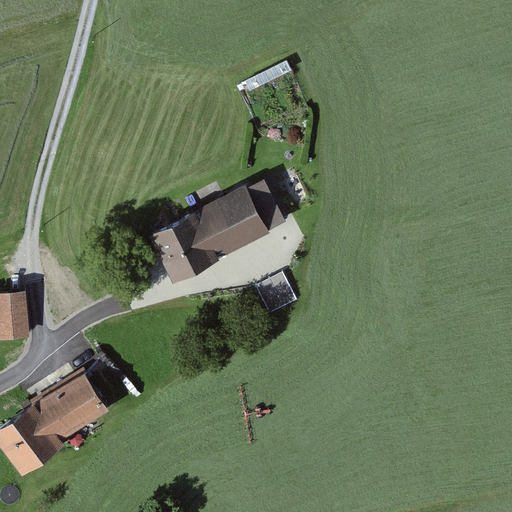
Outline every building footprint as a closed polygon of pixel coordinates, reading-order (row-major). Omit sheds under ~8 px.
[(298,172),(283,179),(294,204),(309,197),(298,172)] [(274,183),(164,231),(184,276),(294,228),(274,183)] [(258,283),(272,311),(299,299),(285,270),(258,283)] [(26,284),(0,285),(0,334),(30,332),(26,284)] [(34,393),(0,418),(0,436),(22,467),(65,435),(63,432),(109,404),(85,364),(35,394),(34,393)]
